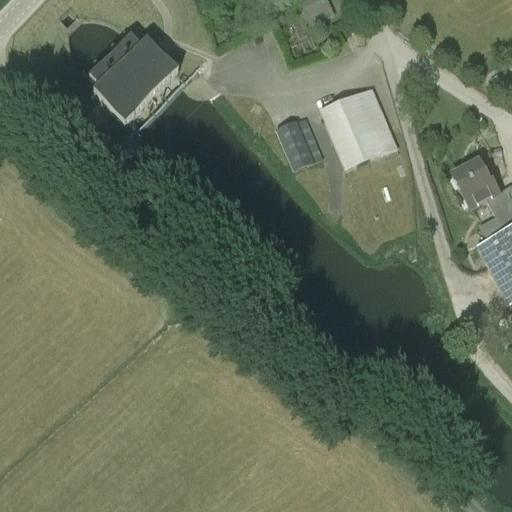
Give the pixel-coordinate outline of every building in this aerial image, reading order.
[(325,0),(300,0),(297,2),(309,29),(334,18),(325,0)] [(91,98),(123,131),(177,77),(145,46),(140,51),(130,41),(88,83),(97,92),(91,98)] [(397,154),(388,133),(370,93),(319,115),(344,176),(397,154)] [(98,111),(68,120),(74,137),(103,128),(98,111)] [(314,167),(296,125),(275,134),(292,177),(314,167)] [(486,205),(498,198),(492,186),(485,173),(483,174),(477,164),(450,179),(469,213),(485,204),(486,205)] [(511,191),(498,198),(486,205),(503,237),(476,251),(508,309),(507,309),(511,317),(511,191)]
